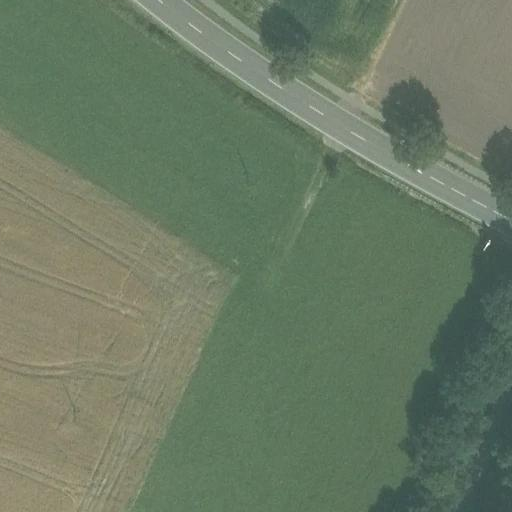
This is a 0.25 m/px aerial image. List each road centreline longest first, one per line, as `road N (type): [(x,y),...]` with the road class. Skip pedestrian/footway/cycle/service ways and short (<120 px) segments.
road 1 (secondary): [(511,218),(345,127),(158,0)]
road 2 (track): [(345,127),(263,294),(230,288)]
